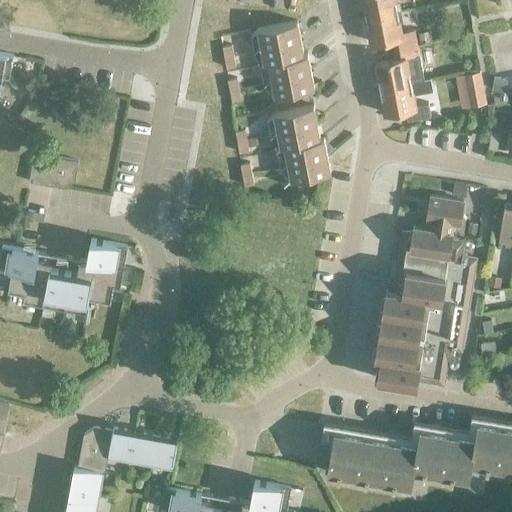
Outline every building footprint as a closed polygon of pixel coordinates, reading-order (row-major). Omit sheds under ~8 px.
[(361,0),(365,17),(399,11),(397,3),(394,3),(393,0),(361,0)] [(399,11),(365,17),(371,44),(390,40),(392,49),(415,45),(412,31),(400,33),(395,12),(399,11)] [(260,47),(300,41),(296,24),(258,30),(250,36),(260,47)] [(428,31),(416,33),(418,44),(430,42),(428,31)] [(300,41),(260,47),(253,53),(263,64),(303,57),(303,56),(300,41)] [(225,57),(235,55),(233,44),(223,46),(225,57)] [(394,60),(374,63),(379,89),(422,80),(415,45),(392,49),(394,60)] [(0,80),(1,77),(8,78),(12,56),(0,54),(0,80)] [(237,66),(235,55),(225,57),(227,68),(237,66)] [(303,57),(263,64),(259,67),(270,79),(310,72),(307,55),(303,56),(303,57)] [(461,73),(468,106),(484,103),(478,70),(461,73)] [(310,72),(270,79),(264,85),(273,97),(274,96),(313,89),(310,72)] [(494,77),(491,89),(504,92),(506,80),(494,77)] [(230,90),(240,89),(238,78),(228,80),(230,90)] [(422,80),(379,89),(384,115),(404,111),(406,121),(429,117),(426,103),(414,105),(412,95),(431,91),(429,79),(422,80)] [(240,89),(230,90),(232,101),(242,100),(240,89)] [(500,92),(499,99),(507,100),(507,93),(500,92)] [(276,131),(316,124),(313,106),(273,114),(266,120),(276,131)] [(492,120),(491,130),(501,132),(502,126),(499,120),(492,120)] [(316,124),(276,131),(269,136),(279,147),(319,139),(316,124)] [(238,142),(248,140),(246,129),(236,131),(238,142)] [(489,139),(488,149),(498,150),(500,133),(490,132),(489,139)] [(256,138),(248,140),(249,148),(257,146),(256,138)] [(323,139),(319,139),(279,147),(275,150),(286,163),(326,156),(323,139)] [(248,140),(238,142),(240,153),(250,151),(249,148),(248,140)] [(74,182),(77,162),(41,156),(32,162),(28,182),(65,188),(74,182)] [(326,156),(286,163),(280,168),(289,179),(283,185),(283,186),(291,179),(330,172),(326,156)] [(243,175),(253,173),(251,163),(241,164),(243,175)] [(253,173),(243,175),(245,186),(255,184),(253,173)] [(453,182),(451,194),(465,196),(467,184),(453,182)] [(378,337),(375,357),(380,358),(377,380),(416,386),(417,380),(443,384),(446,368),(449,348),(460,350),(464,327),(467,304),(472,274),(474,258),(460,256),(463,234),(464,231),(465,221),(465,219),(462,216),(460,216),(462,202),(429,197),(425,220),(428,220),(427,225),(427,230),(412,228),(411,234),(402,232),(397,262),(393,292),(385,291),(381,314),(378,337)] [(511,204),(503,203),(497,243),(511,245),(511,204)] [(467,221),(465,235),(474,236),(476,223),(467,221)] [(77,274),(59,271),(50,269),(51,263),(36,260),(38,253),(1,247),(0,250),(0,269),(11,271),(8,292),(25,295),(24,303),(86,314),(88,299),(110,303),(113,287),(119,288),(127,247),(90,241),(86,262),(79,261),(77,274)] [(489,277),(487,287),(499,289),(500,279),(489,277)] [(497,290),(487,292),(489,301),(499,299),(497,290)] [(490,320),(482,322),(484,333),(492,331),(490,320)] [(493,342),(481,343),(482,354),(494,352),(493,342)] [(9,404),(0,402),(0,431),(4,432),(9,404)] [(470,419),(468,435),(464,462),(470,463),(485,465),(484,468),(488,468),(489,466),(495,467),(502,424),(470,419)] [(511,425),(502,424),(495,467),(511,469),(511,425)] [(416,443),(412,470),(421,471),(421,474),(425,475),(425,472),(437,474),(444,431),(419,427),(416,443)] [(172,467),(177,441),(113,428),(112,432),(92,428),(82,435),(76,468),(74,467),(65,511),(92,511),(100,472),(104,473),(107,454),(172,467)] [(228,432),(220,430),(218,442),(227,443),(228,432)] [(352,477),(359,434),(333,430),(326,473),(336,474),(336,477),(341,477),(341,475),(352,477)] [(468,435),(444,431),(437,474),(449,476),(448,479),(453,479),(453,476),(467,479),(470,463),(464,462),(468,435)] [(386,439),(359,434),(352,477),(364,479),(363,481),(367,482),(367,480),(379,482),(386,439)] [(386,439),(379,482),(392,483),(391,486),(395,487),(396,484),(410,486),(412,470),(416,443),(386,439)] [(240,511),(284,511),(288,489),(253,482),(249,503),(242,502),(240,511)] [(217,511),(212,511),(213,505),(199,502),(200,495),(164,488),(160,510),(168,511),(217,511)]
